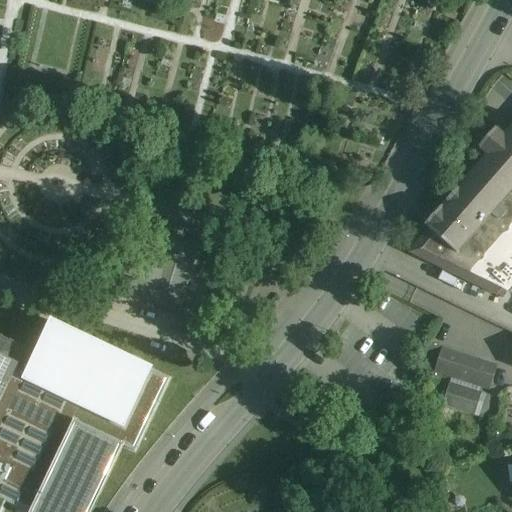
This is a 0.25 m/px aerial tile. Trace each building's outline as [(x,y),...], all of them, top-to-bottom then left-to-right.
[(511,129),(505,137),(496,130),(479,149),(488,157),(425,227),(430,231),(410,254),(496,297),(511,279),(511,129)] [(200,246),(149,230),(141,254),(118,246),(118,248),(131,252),(192,271),(200,246)] [(192,271),(131,252),(124,275),(185,294),(192,271)] [(124,275),(110,271),(110,273),(133,280),(128,296),(154,305),(179,312),(185,294),(124,275)] [(0,336),(0,397),(3,392),(14,367),(15,368),(24,348),(0,336)] [(497,367),(442,349),(434,373),(489,391),(497,367)] [(478,394),(449,385),(443,404),(471,413),(478,394)] [(0,397),(0,511),(5,504),(22,511),(30,511),(72,425),(3,392),(0,397)] [(30,511),(92,511),(124,446),(122,445),(121,446),(76,424),(76,423),(74,422),(72,425),(30,511)]
